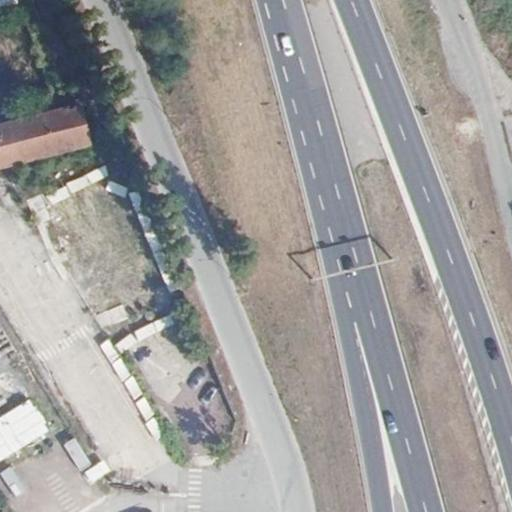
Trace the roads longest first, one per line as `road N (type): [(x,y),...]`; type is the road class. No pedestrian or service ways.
road 1 (residential): [(293,511),(99,0)]
road 2 (primary): [(282,0),(426,511)]
road 3 (primary): [(277,0),(384,511)]
road 4 (primary): [(511,435),(350,0)]
road 5 (primary): [(511,214),(472,85)]
